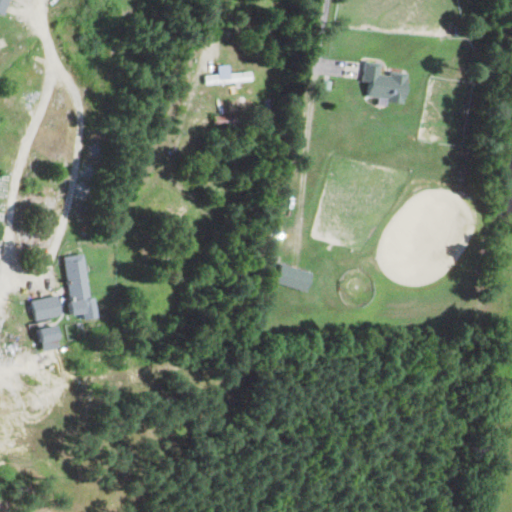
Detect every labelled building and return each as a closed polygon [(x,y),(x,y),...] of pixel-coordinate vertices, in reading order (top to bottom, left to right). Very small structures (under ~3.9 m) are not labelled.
[(403,75),(388,73),(387,76),(376,75),(377,63),(361,62),(359,83),(366,84),(365,99),(400,103),(403,75)] [(215,76),(202,77),(202,85),(248,83),(248,73),(226,74),(226,66),(214,66),(215,76)] [(68,316),(78,314),(79,319),(90,318),(81,254),(60,257),(68,316)] [(308,274),(279,264),(273,283),(302,292),(308,274)] [(57,315),(53,296),(28,301),(32,320),(57,315)] [(35,328),(39,351),(55,348),(51,325),(35,328)]
